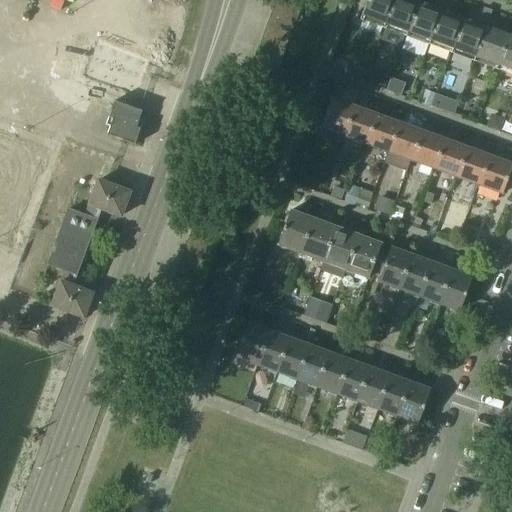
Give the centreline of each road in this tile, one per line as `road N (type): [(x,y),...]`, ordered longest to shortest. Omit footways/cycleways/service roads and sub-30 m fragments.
road 1 (tertiary): [(46,511),(226,0)]
road 2 (residential): [(425,511),(511,282)]
